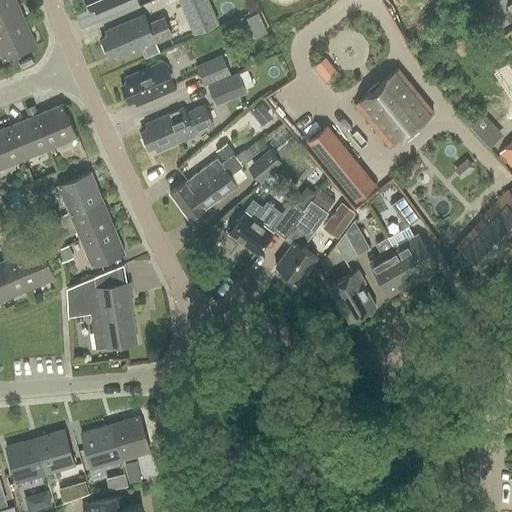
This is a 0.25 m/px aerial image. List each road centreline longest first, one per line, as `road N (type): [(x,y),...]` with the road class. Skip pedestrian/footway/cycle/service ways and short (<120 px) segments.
road 1 (residential): [(511,369),(350,358),(183,292)]
road 2 (residential): [(183,292),(79,67)]
road 3 (residential): [(182,375),(0,389)]
road 4 (residential): [(182,511),(182,375)]
road 5 (unclassified): [(486,511),(492,452),(511,386)]
